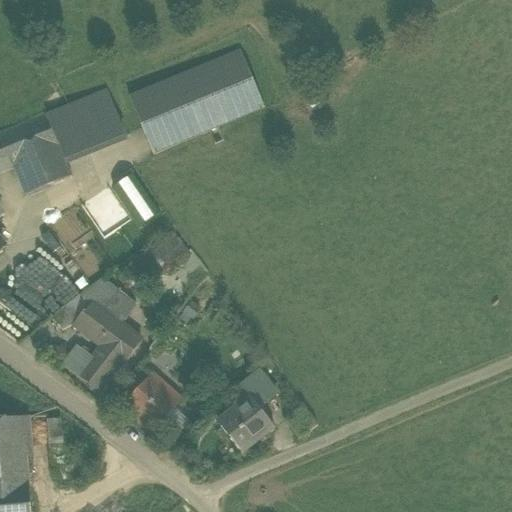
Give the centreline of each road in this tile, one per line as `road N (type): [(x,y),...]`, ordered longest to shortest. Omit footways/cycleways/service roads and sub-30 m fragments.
road 1 (track): [(197,500),(511,363)]
road 2 (unclassified): [(0,352),(206,511)]
